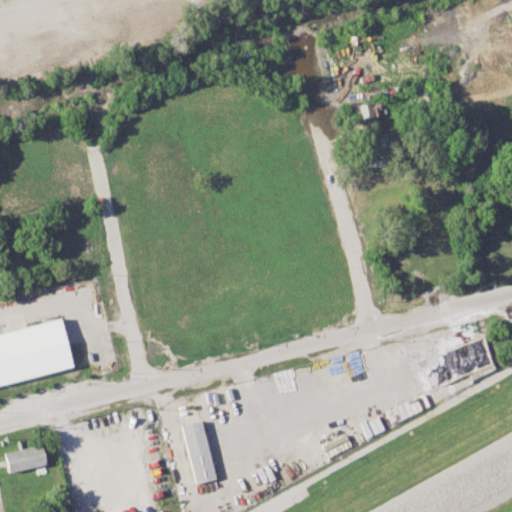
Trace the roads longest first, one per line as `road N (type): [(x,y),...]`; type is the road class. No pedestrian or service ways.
road 1 (residential): [(251,476),(184,504),(96,153)]
road 2 (residential): [(148,384),(511,289)]
road 3 (residential): [(373,328),(304,80)]
road 4 (residential): [(0,423),(148,384)]
